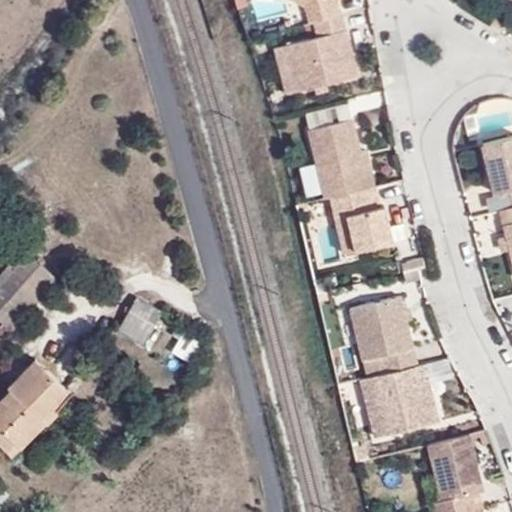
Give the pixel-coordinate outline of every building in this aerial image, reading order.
[(337,0),(293,0),(305,7),(310,24),(314,23),(343,15),(338,0),(337,0)] [(360,76),(343,15),(314,23),(318,38),(285,46),(297,92),(360,76)] [(297,92),(285,46),(275,49),(287,95),(297,92)] [(361,152),(354,120),(309,131),(325,198),(331,197),(376,186),(367,150),(361,152)] [(511,139),(485,146),(497,196),(511,192),(511,139)] [(381,208),(376,186),(331,197),(344,255),(395,244),(386,207),(381,208)] [(511,209),(502,212),(511,250),(511,209)] [(0,324),(7,331),(46,286),(14,257),(0,272),(0,324)] [(419,365),(402,297),(351,309),(364,362),(380,358),(384,374),(419,365)] [(148,323),(155,310),(133,299),(126,312),(115,332),(142,347),(153,326),(148,323)] [(170,352),(195,363),(206,340),(182,328),(170,352)] [(50,406),(66,386),(32,355),(4,385),(7,388),(0,396),(0,444),(10,453),(39,418),(45,423),(55,410),(50,406)] [(419,365),(384,374),(361,380),(376,439),(441,423),(430,380),(426,380),(422,364),(419,365)] [(484,491),(470,433),(429,444),(442,500),(436,502),(438,511),(458,511),(482,506),(479,492),(484,491)]
